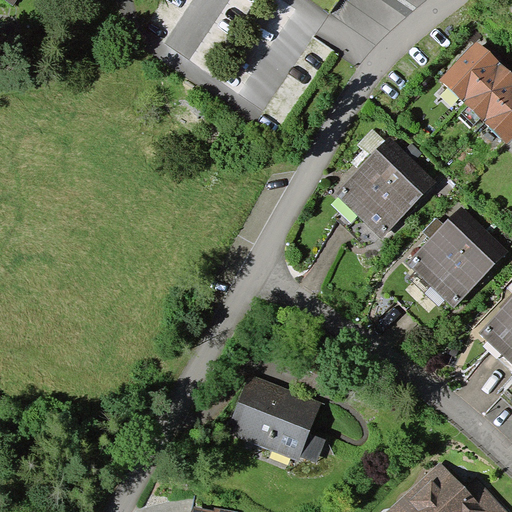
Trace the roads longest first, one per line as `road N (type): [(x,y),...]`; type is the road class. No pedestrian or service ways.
road 1 (residential): [(255,270),(360,85),(447,0)]
road 2 (residential): [(511,456),(351,328),(255,270)]
road 3 (residential): [(115,511),(255,270)]
